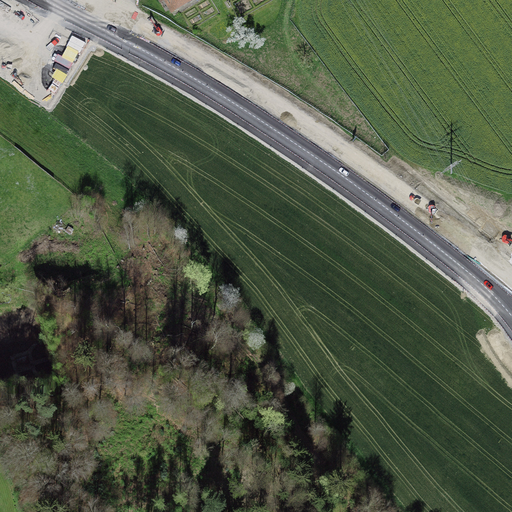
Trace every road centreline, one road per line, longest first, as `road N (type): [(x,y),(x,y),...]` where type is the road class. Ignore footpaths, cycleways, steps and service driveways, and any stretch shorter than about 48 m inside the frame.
road 1 (secondary): [(511,276),(275,102),(92,0)]
road 2 (track): [(366,511),(304,446),(241,341)]
